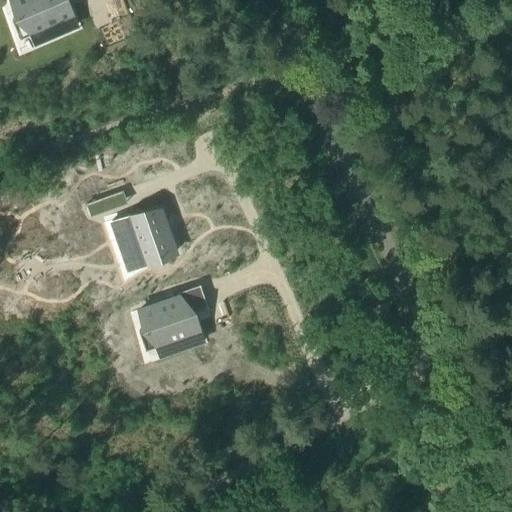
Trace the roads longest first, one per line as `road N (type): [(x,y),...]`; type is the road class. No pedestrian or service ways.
road 1 (unclassified): [(504,511),(275,0)]
road 2 (track): [(0,166),(280,74),(425,0)]
